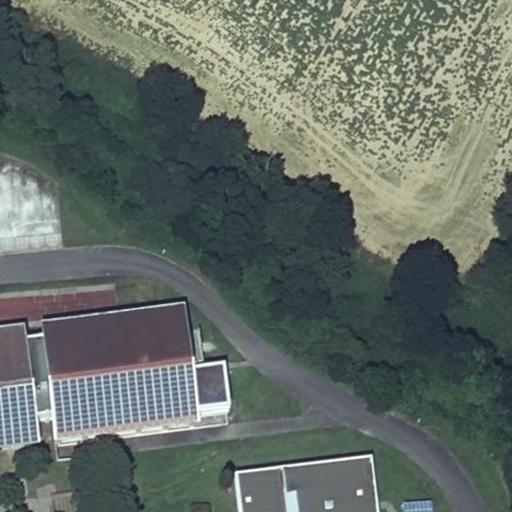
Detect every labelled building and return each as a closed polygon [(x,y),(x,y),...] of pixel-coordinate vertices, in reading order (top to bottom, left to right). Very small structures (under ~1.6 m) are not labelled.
[(127,325),(128,334),(45,344),(46,353),(33,355),(36,385),(53,383),(57,417),(81,414),(83,428),(259,407),(254,367),(235,369),(219,371),(214,334),(212,315),(127,325)] [(126,322),(20,335),(21,347),(45,344),(128,334),(127,325),(126,322)] [(0,349),(4,349),(6,363),(23,360),(21,347),(20,335),(0,337),(0,349)] [(45,344),(21,347),(23,360),(30,421),(32,434),(83,428),(81,414),(57,417),(53,383),(36,385),(33,355),(46,353),(45,344)] [(0,511),(0,438),(15,436),(13,423),(30,421),(23,360),(6,363),(4,349),(0,349),(0,511)] [(83,428),(32,434),(33,447),(36,446),(260,419),(259,407),(83,428)] [(30,421),(13,423),(15,436),(0,438),(0,450),(16,449),(33,447),(32,434),(30,421)] [(233,478),(237,511),(375,511),(369,462),(233,478)]
